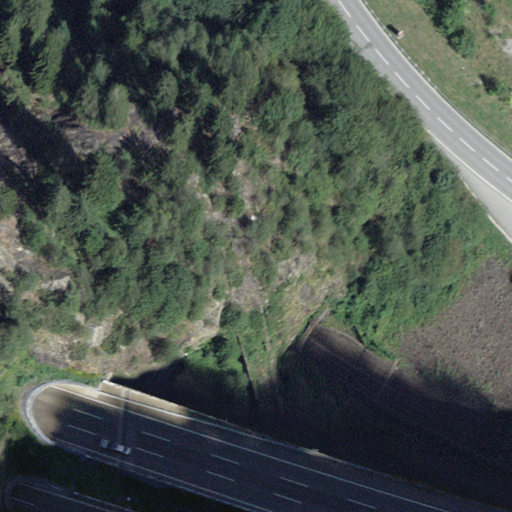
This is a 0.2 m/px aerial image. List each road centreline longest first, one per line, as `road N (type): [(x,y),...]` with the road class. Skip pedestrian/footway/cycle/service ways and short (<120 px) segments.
road 1 (motorway): [(355,511),(0,395)]
road 2 (primary): [(511,181),(426,107),(338,0)]
